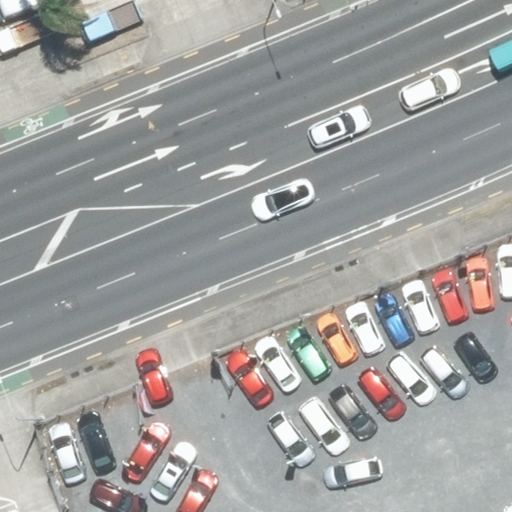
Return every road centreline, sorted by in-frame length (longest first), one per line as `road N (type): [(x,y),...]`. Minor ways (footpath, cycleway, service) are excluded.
road 1 (primary): [(511,113),(302,218),(0,336)]
road 2 (primary): [(0,184),(414,0)]
